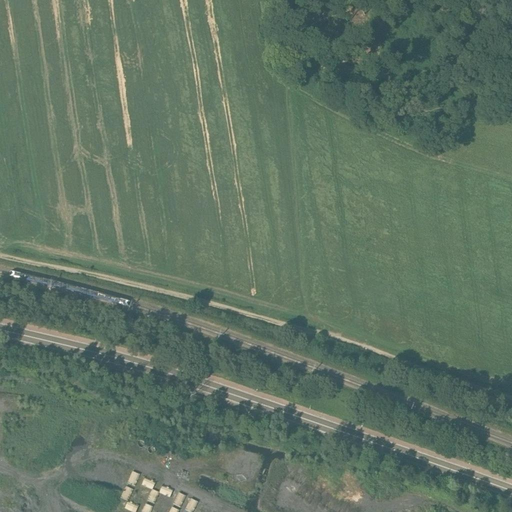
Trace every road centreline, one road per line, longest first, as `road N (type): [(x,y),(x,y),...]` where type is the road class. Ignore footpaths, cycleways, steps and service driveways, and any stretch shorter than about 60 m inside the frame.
road 1 (tertiary): [(511,490),(135,362),(0,330)]
road 2 (track): [(511,398),(262,316),(0,255)]
road 3 (track): [(0,467),(37,478),(105,455),(237,511)]
